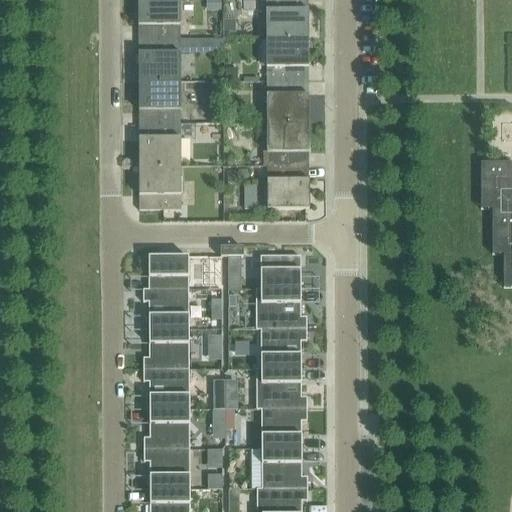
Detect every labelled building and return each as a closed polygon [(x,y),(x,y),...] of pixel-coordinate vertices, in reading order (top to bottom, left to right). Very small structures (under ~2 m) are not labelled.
[(137,0),(137,27),(153,27),(153,41),(179,41),(179,0),(137,0)] [(291,0),(265,0),(266,41),(308,41),(307,13),(292,13),(291,0)] [(137,55),(138,84),(180,84),(179,41),(153,41),(153,55),(137,55)] [(308,41),(266,41),(266,84),(292,84),(292,70),(308,69),(308,41)] [(138,84),(138,112),(153,112),(153,126),(180,126),(180,84),(138,84)] [(292,84),(266,84),(266,126),(308,126),(308,97),(292,98),(292,84)] [(138,140),(138,168),(180,168),(180,126),(153,126),(153,140),(138,140)] [(308,126),(266,126),(266,168),(293,168),(293,154),(308,154),(308,126)] [(502,256),(503,289),(511,289),(511,174),(510,175),(510,164),(479,164),(479,211),(491,211),(491,256),(502,256)] [(138,168),(138,212),(180,212),(180,168),(138,168)] [(293,168),(266,168),(267,212),(309,212),(308,182),(293,182),(293,168)] [(227,250),(227,259),(242,259),(242,250),(227,250)] [(259,258),(259,292),(300,292),(300,258),(259,258)] [(147,292),(142,292),(188,292),(188,259),(147,259),(147,292)] [(188,292),(142,292),(142,306),(147,306),(147,332),(188,332),(188,292)] [(256,332),(259,332),(306,332),(306,319),(300,319),(300,292),(259,292),(255,292),(256,332)] [(148,360),(142,360),(142,372),(188,372),(188,332),(147,332),(148,360)] [(259,332),(260,372),(300,372),(300,344),(306,344),(306,332),(259,332)] [(188,372),(142,372),(142,385),(148,385),(148,412),(189,412),(188,372)] [(256,412),(260,412),(306,412),(306,399),(300,399),(300,372),(260,372),(256,372),(256,412)] [(148,440),(142,440),(142,452),(189,452),(189,412),(148,412),(148,440)] [(260,412),(260,452),(301,452),(301,424),(306,424),(306,412),(260,412)] [(189,452),(142,452),(142,465),(148,465),(148,492),(189,492),(189,452)] [(260,452),(260,491),(307,492),(307,479),(301,479),(301,452),(260,452)] [(256,491),(255,511),(300,511),(301,503),(307,503),(307,492),(260,491),(256,491)] [(148,511),(189,511),(189,492),(148,492),(148,511)]
